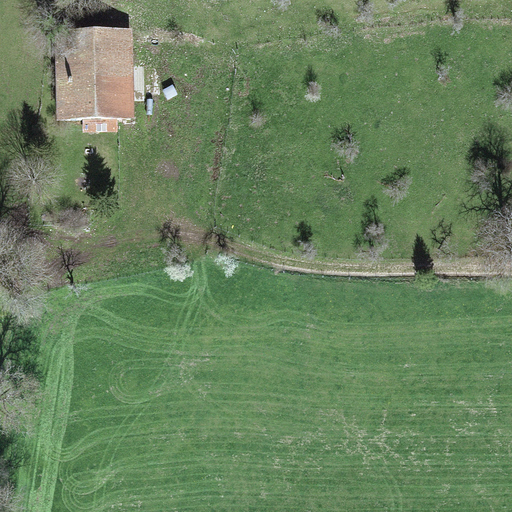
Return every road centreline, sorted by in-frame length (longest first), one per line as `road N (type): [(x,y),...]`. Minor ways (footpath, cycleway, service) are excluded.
road 1 (track): [(201,237),(282,261),(511,274)]
road 2 (track): [(201,237),(117,223),(0,228)]
